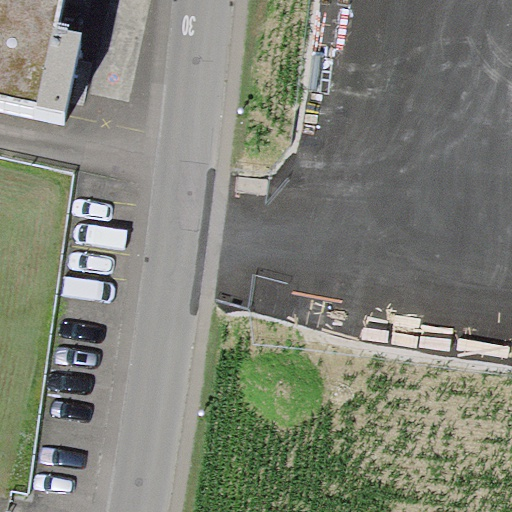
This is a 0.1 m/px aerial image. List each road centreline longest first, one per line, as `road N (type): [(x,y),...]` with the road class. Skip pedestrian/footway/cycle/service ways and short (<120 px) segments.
road 1 (residential): [(199,0),(133,511)]
road 2 (unknown): [(0,137),(178,174)]
